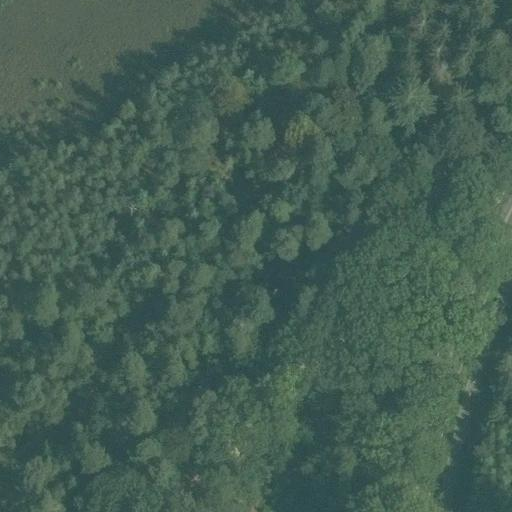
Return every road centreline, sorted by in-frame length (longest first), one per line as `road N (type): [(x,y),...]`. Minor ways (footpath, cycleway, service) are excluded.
road 1 (primary): [(414,511),(440,381),(511,214)]
road 2 (track): [(379,297),(176,511)]
road 3 (track): [(507,222),(476,215),(443,227),(379,297)]
